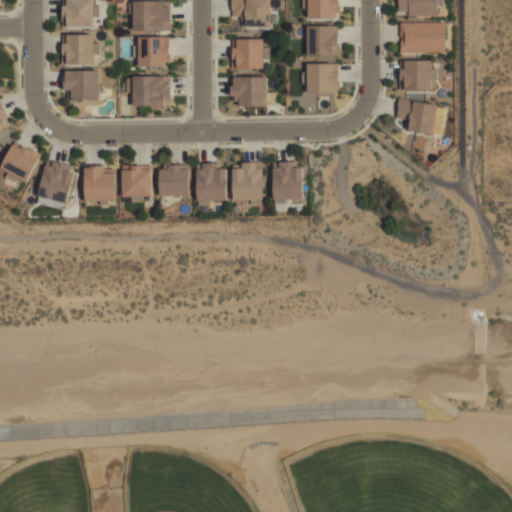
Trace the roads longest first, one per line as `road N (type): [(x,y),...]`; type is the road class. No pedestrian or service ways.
road 1 (residential): [(33,27),(34,88),(46,120),(70,133),(332,129),(356,115),(370,87),(369,0)]
road 2 (residential): [(201,0),(201,131)]
